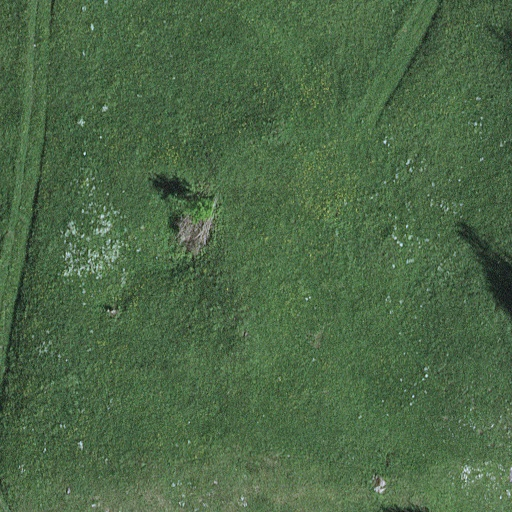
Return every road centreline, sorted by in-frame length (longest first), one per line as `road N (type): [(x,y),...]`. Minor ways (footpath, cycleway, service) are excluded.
road 1 (track): [(0,360),(38,112),(45,0)]
road 2 (track): [(376,114),(433,0)]
